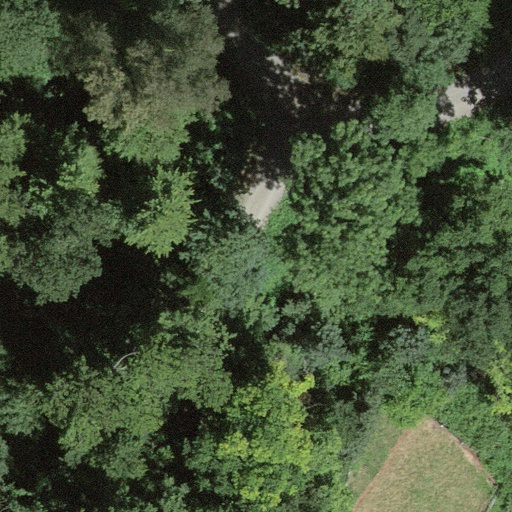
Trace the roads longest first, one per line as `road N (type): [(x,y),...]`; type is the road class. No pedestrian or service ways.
road 1 (track): [(312,124),(251,227),(138,511)]
road 2 (track): [(511,61),(446,102),(312,124)]
road 3 (track): [(312,124),(245,55),(219,0)]
